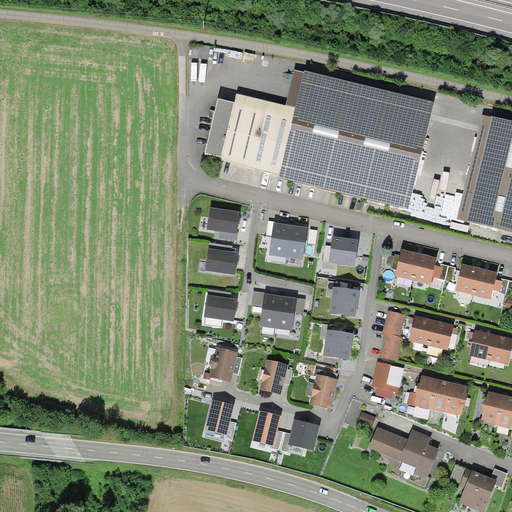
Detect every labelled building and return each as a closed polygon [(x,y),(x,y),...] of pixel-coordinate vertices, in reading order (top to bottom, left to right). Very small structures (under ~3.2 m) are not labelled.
[(211,60),(212,49),(194,48),(194,59),(211,60)] [(296,110),(304,74),(294,72),(286,107),(296,110)] [(434,104),(305,73),(304,74),(296,110),(279,176),(279,179),(408,210),(434,104)] [(286,107),(237,95),(234,105),(221,159),(220,161),(279,176),(296,110),(286,107)] [(221,159),(234,105),(218,101),(205,155),(221,159)] [(467,223),(492,118),(482,116),(457,221),(467,223)] [(511,123),(492,118),(467,223),(511,233),(511,123)] [(240,213),(210,208),(207,231),(220,233),(237,235),(237,234),(239,221),(240,213)] [(274,224),(275,224),(275,222),(268,221),(267,235),(272,236),(274,224)] [(269,256),(286,259),(290,226),(284,225),(275,224),(274,224),(272,236),(269,256)] [(290,226),(286,259),(303,261),(307,229),(297,227),(290,226)] [(317,231),(310,230),(308,244),(316,245),(317,231)] [(237,235),(220,233),(219,239),(237,242),(238,234),(237,234),(237,235)] [(339,239),(333,238),(331,247),(329,262),(329,264),(354,268),(358,241),(339,239)] [(210,243),(209,249),(232,253),(233,247),(210,243)] [(329,262),(331,247),(325,246),(323,262),(329,262)] [(232,253),(209,249),(205,272),(236,277),(238,263),(239,254),(232,253)] [(395,277),(413,281),(419,254),(413,253),(401,250),(400,256),(396,270),(395,277)] [(419,254),(413,281),(431,286),(433,277),(435,269),(437,259),(425,256),(419,254)] [(395,256),(389,255),(386,264),(392,265),(395,256)] [(400,256),(395,255),(395,256),(392,265),(392,269),(396,270),(400,256)] [(456,268),(441,264),(437,279),(452,283),(456,268)] [(455,292),(473,296),(480,269),(474,268),(462,265),(455,292)] [(480,269),(473,296),(491,301),(494,291),(496,280),(498,273),(485,270),(480,269)] [(511,281),(502,279),(501,281),(503,282),(500,292),(499,292),(499,294),(511,297),(511,296),(511,281)] [(501,281),(496,280),(494,291),(499,292),(500,292),(503,282),(501,281)] [(359,292),(333,288),(329,315),(356,318),(358,299),(359,292)] [(209,289),(208,296),(230,300),(231,293),(209,289)] [(263,307),(264,295),(265,293),(253,292),(251,306),(263,307)] [(260,327),(276,330),(281,297),(275,296),(264,295),(263,307),(260,327)] [(230,300),(208,296),(204,318),(234,323),(237,309),(238,301),(230,300)] [(281,297),(276,330),(292,332),(295,313),(297,299),(296,299),(287,298),(281,297)] [(296,298),(296,299),(297,299),(295,313),(303,314),(305,300),(296,298)] [(406,315),(388,311),(382,335),(385,336),(380,358),(397,362),(403,338),(400,337),(406,315)] [(409,342),(428,347),(435,321),(427,319),(415,316),(415,319),(413,325),(409,342)] [(435,321),(428,347),(448,351),(452,334),(454,328),(454,326),(441,322),(435,321)] [(353,335),(327,331),(323,358),(350,361),(352,342),(353,335)] [(469,357),(489,361),(495,336),(488,334),(475,331),(475,333),(473,339),(469,357)] [(495,336),(489,361),(508,366),(510,359),(511,349),(511,339),(501,337),(495,336)] [(238,353),(216,348),(214,358),(210,360),(209,365),(211,369),(209,378),(222,381),(231,383),(233,374),(237,357),(238,353)] [(242,359),(237,357),(233,374),(238,376),(242,359)] [(288,366),(267,360),(260,391),(273,394),(281,396),(284,384),(287,370),(288,366)] [(391,366),(377,362),(372,387),(377,388),(376,395),(391,399),(393,392),(398,393),(400,388),(387,385),(391,366)] [(404,370),(391,366),(387,385),(400,388),(404,370)] [(314,376),(316,377),(316,375),(337,380),(338,374),(316,369),(314,376)] [(293,371),(287,370),(284,384),(289,386),(293,371)] [(337,380),(316,375),(316,377),(314,384),(309,383),(306,395),(311,397),(309,405),(322,408),(331,410),(338,380),(337,380)] [(407,405),(430,410),(437,380),(431,379),(422,377),(419,386),(418,386),(416,394),(410,393),(407,405)] [(430,410),(446,414),(453,384),(445,382),(437,380),(430,410)] [(453,384),(446,414),(458,417),(458,415),(462,416),(464,407),(465,407),(467,398),(466,398),(468,388),(458,385),(453,384)] [(484,423),(497,426),(504,396),(498,395),(488,392),(486,402),(484,402),(482,412),(484,412),(482,421),(485,422),(484,423)] [(497,426),(511,429),(511,398),(504,396),(497,426)] [(234,406),(213,401),(205,431),(225,436),(227,437),(230,422),(232,415),(234,406)] [(282,417),(260,412),(252,442),(272,447),(274,447),(278,431),(280,425),(282,417)] [(362,413),(358,423),(372,428),(376,418),(362,413)] [(320,427),(294,421),(291,434),(288,446),(290,446),(313,452),(320,427)] [(237,424),(230,422),(227,437),(225,436),(225,438),(232,440),(237,424)] [(399,462),(408,440),(378,428),(369,449),(399,462)] [(432,438),(412,430),(408,440),(399,462),(416,468),(414,475),(427,480),(439,450),(429,446),(432,438)] [(291,434),(278,431),(274,447),(272,447),(271,448),(288,453),(290,446),(288,446),(291,434)] [(461,485),(467,469),(456,465),(449,480),(461,485)] [(466,485),(472,471),(467,469),(461,485),(460,487),(465,489),(466,485)] [(508,474),(495,469),(491,478),(496,479),(495,481),(497,482),(495,486),(502,488),(508,474)] [(495,481),(472,471),(466,485),(465,489),(459,503),(480,511),(484,511),(495,486),(497,482),(495,481)]
